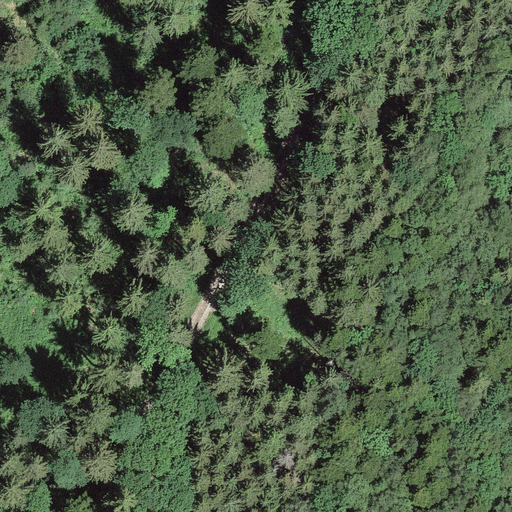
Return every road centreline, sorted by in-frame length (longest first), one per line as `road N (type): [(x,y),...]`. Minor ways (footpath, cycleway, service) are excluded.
road 1 (track): [(202,325),(358,0)]
road 2 (track): [(202,325),(93,511)]
road 3 (track): [(149,511),(209,352),(202,325)]
